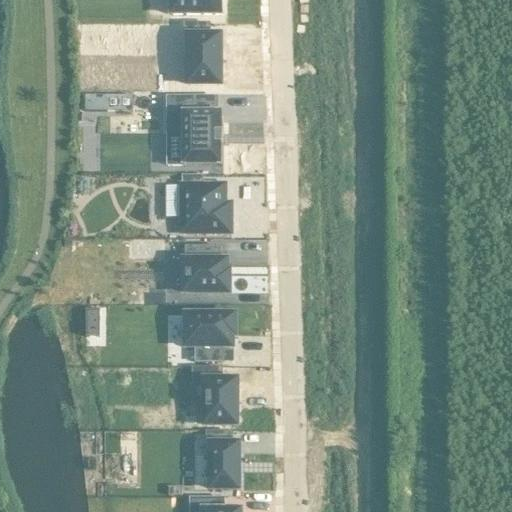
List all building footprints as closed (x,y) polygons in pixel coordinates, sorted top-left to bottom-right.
[(171,0),(172,16),(222,16),(221,0),(171,0)] [(185,25),(185,40),(189,40),(189,86),(220,86),(220,38),(210,38),(210,25),(185,25)] [(222,167),(222,114),(217,114),(217,99),(167,99),(167,134),(183,134),(183,167),(222,167)] [(182,220),(182,234),(231,234),(231,205),(225,205),(225,186),(203,186),(203,177),(183,177),(183,183),(183,186),(182,186),(182,220)] [(186,263),(186,294),(230,294),(230,274),(228,274),(228,263),(221,263),(221,248),(188,248),(188,263),(186,263)] [(86,311),(86,321),(99,321),(99,311),(86,311)] [(187,317),(187,348),(196,348),(196,363),(225,363),(225,348),(232,348),(232,337),(234,337),(235,337),(235,317),(187,317)] [(193,384),(193,404),(205,404),(205,426),(236,426),(236,382),(222,382),(222,369),(193,369),(193,384)] [(207,433),(207,448),(211,448),(211,490),(238,490),(238,446),(232,446),(232,433),(207,433)] [(191,500),(190,511),(223,511),(224,500),(191,500)]
